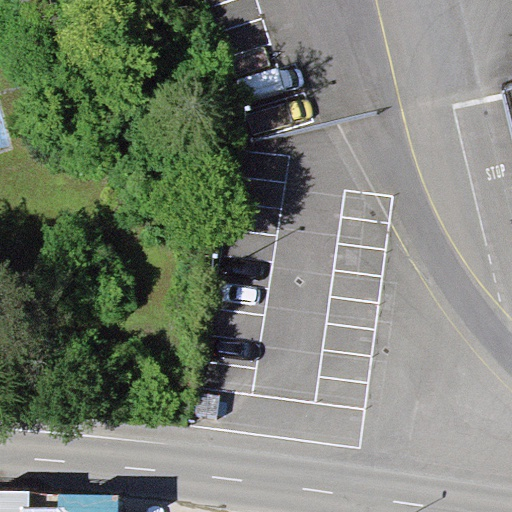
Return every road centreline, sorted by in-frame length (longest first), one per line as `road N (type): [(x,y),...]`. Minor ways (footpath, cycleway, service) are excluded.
road 1 (unknown): [(431,510),(454,325),(432,120),(433,0)]
road 2 (tertiary): [(440,511),(217,478),(0,458)]
